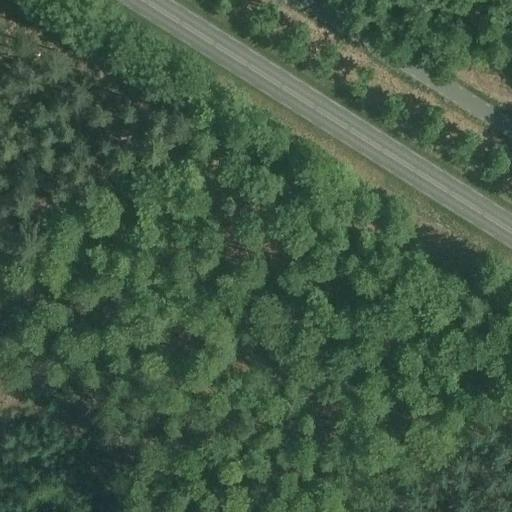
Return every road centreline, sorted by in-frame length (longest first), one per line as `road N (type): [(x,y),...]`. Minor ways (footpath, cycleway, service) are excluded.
road 1 (primary): [(511,232),(144,0)]
road 2 (unclassified): [(511,130),(304,0)]
